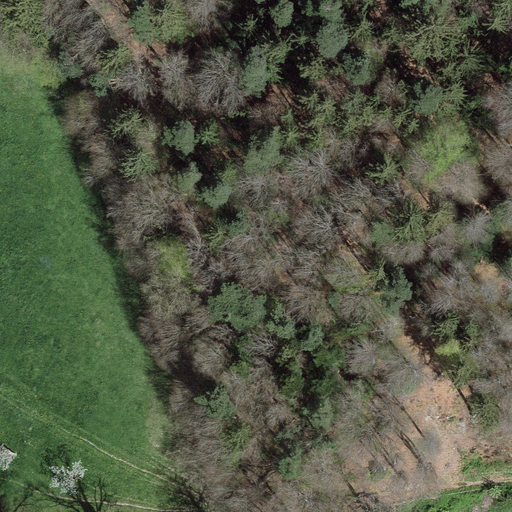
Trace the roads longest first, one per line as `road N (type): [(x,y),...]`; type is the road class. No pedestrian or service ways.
road 1 (track): [(0,392),(132,465),(252,511)]
road 2 (track): [(321,511),(511,480)]
